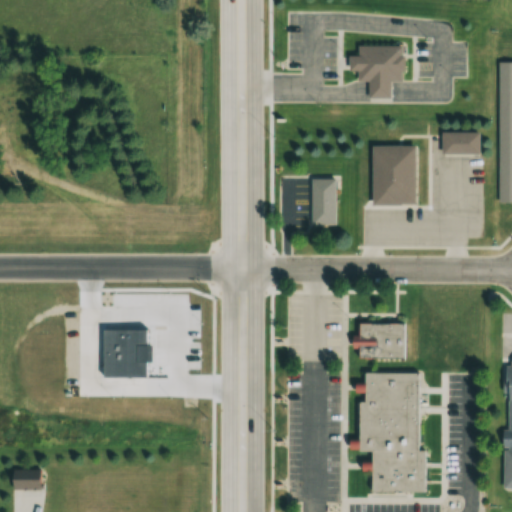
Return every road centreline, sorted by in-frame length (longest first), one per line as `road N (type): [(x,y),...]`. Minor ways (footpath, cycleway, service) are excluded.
road 1 (residential): [(511,270),(242,268)]
road 2 (primary): [(242,268),(241,0)]
road 3 (primary): [(241,511),(242,268)]
road 4 (residential): [(0,268),(214,268)]
